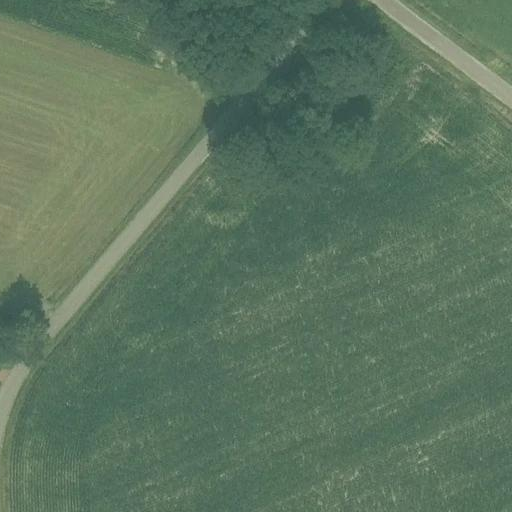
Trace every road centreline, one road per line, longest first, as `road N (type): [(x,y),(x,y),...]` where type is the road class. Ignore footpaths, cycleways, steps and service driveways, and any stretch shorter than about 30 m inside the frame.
road 1 (unclassified): [(0,416),(33,347),(330,0)]
road 2 (unclassified): [(511,106),(388,0)]
